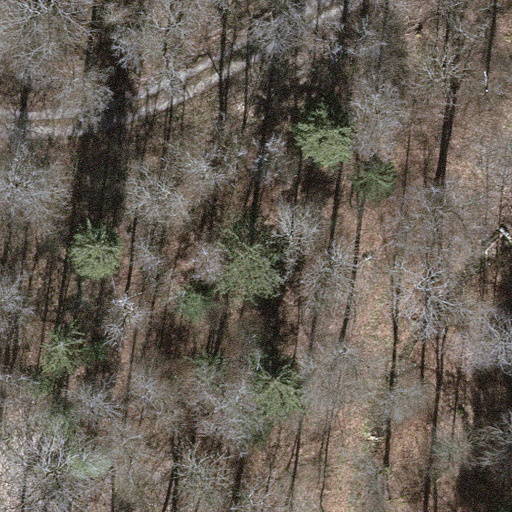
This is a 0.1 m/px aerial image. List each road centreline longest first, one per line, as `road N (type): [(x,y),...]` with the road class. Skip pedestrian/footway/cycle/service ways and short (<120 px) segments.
road 1 (track): [(511,126),(428,237),(380,338),(346,511)]
road 2 (track): [(0,118),(82,127),(150,108),(370,0)]
